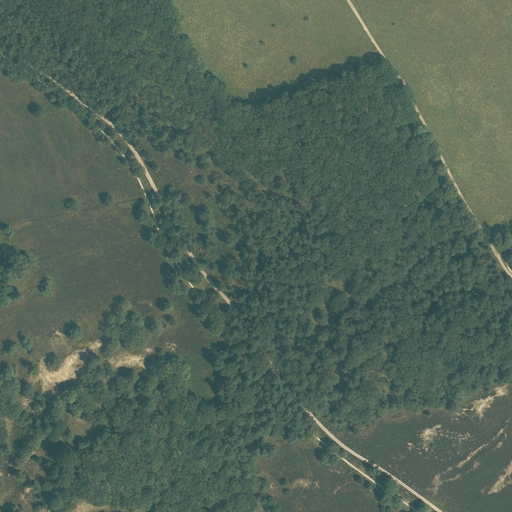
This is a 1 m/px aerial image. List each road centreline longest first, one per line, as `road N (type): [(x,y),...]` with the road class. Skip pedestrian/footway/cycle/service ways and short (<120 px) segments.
road 1 (track): [(0,45),(128,142),(204,271),(330,436),(441,511)]
road 2 (track): [(348,0),(491,247)]
